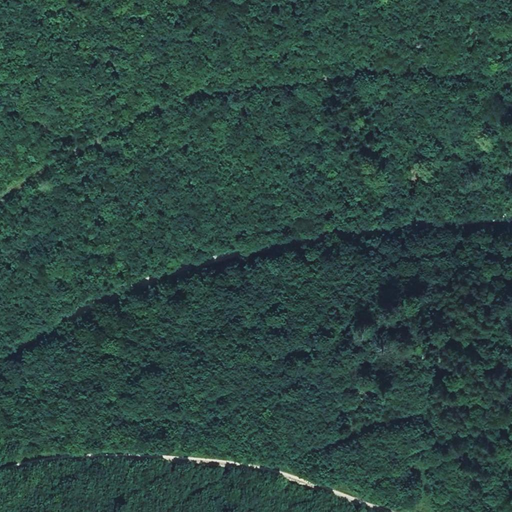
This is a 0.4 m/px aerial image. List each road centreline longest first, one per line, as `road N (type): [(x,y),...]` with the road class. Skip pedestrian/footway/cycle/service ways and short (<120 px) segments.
road 1 (track): [(0,197),(77,151),(197,97),(421,71),(511,81)]
road 2 (track): [(0,357),(110,297),(226,258),(329,237),(511,221)]
road 3 (track): [(0,474),(67,460),(218,465),(264,472),(376,511)]
